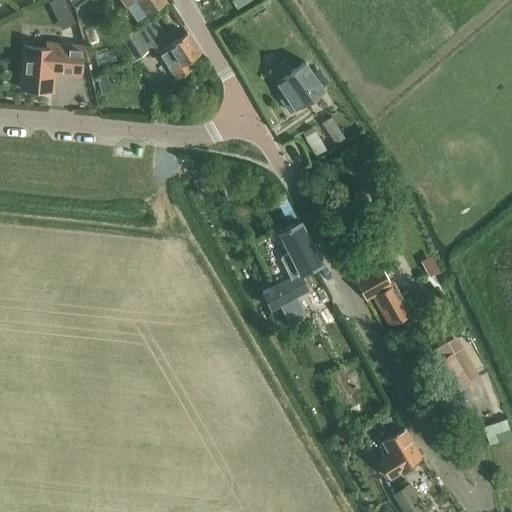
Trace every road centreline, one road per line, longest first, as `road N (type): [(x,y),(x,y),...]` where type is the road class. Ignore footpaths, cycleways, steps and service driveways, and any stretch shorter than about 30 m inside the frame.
road 1 (unclassified): [(478,511),(247,116)]
road 2 (residential): [(0,119),(186,137),(247,116)]
road 3 (residential): [(247,116),(177,0)]
